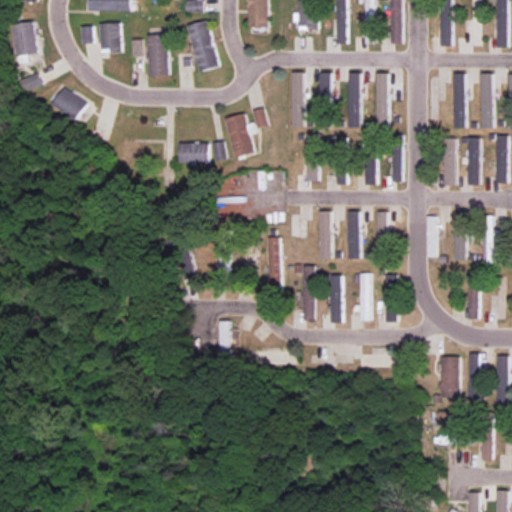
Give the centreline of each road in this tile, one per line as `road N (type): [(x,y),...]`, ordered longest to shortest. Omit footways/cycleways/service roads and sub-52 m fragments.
road 1 (residential): [(413,0),(414,267),(436,324)]
road 2 (residential): [(242,77),(273,59),(511,61)]
road 3 (residential): [(56,0),(68,55),(114,95),(221,97),(242,77)]
road 4 (residential): [(198,302),(254,305),(296,334),(413,337),(436,324)]
road 5 (residential): [(287,196),(511,200)]
